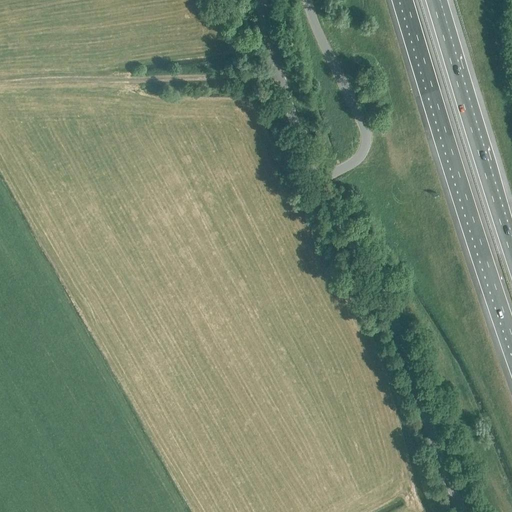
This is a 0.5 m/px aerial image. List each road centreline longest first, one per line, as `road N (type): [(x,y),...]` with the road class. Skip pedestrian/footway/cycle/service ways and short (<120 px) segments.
road 1 (tertiary): [(459,511),(401,341),(319,178)]
road 2 (motorway): [(405,0),(511,338)]
road 3 (motorway): [(511,258),(432,0)]
road 4 (unclassified): [(309,0),(364,139),(351,163),(319,178)]
road 5 (tertiary): [(319,178),(287,97),(265,0)]
